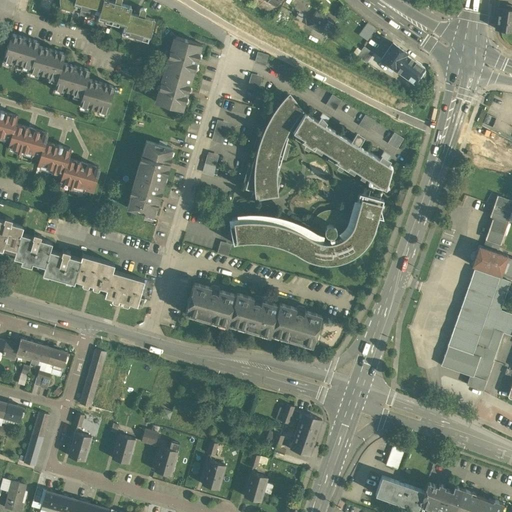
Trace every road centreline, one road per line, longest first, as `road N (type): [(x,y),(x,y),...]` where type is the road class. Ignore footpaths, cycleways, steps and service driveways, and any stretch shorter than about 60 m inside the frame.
road 1 (residential): [(222,32),(225,67),(150,342)]
road 2 (secondary): [(469,57),(388,311)]
road 3 (residential): [(64,406),(46,468),(202,511)]
road 4 (residential): [(356,397),(511,454)]
road 5 (residential): [(150,342),(297,379)]
road 6 (residential): [(0,10),(115,56)]
road 7 (secondary): [(356,397),(316,511)]
